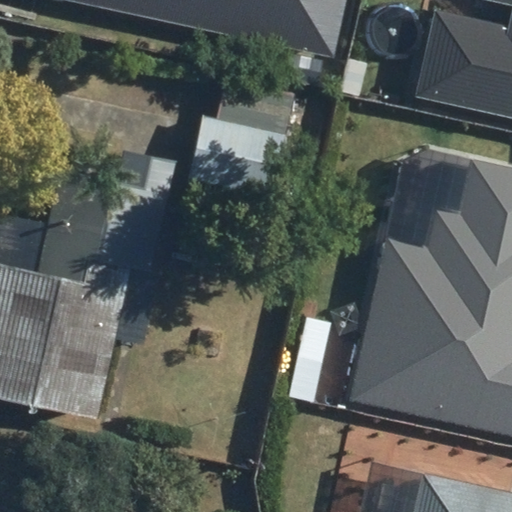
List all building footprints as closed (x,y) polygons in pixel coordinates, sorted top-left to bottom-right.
[(68,0),(335,58),(347,0),(68,0)] [(404,101),(511,124),(511,0),(462,0),(462,3),(498,11),(494,30),(423,14),(404,101)] [(191,121),(177,184),(262,202),(285,97),(214,82),(205,124),(191,121)] [(23,278),(0,272),(0,406),(85,425),(118,275),(136,279),(161,167),(107,155),(100,188),(45,176),(23,278)] [(342,402),(511,439),(511,174),(460,163),(448,215),(423,210),(415,248),(378,239),(342,402)] [(511,511),(511,495),(414,474),(405,511),(511,511)]
